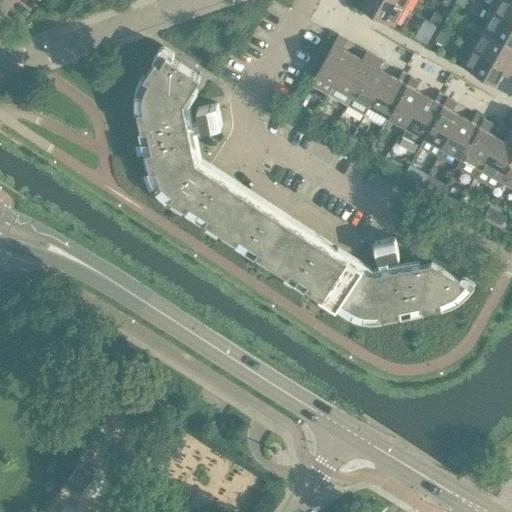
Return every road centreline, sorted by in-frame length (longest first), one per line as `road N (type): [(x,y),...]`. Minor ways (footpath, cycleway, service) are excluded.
road 1 (residential): [(391,219),(238,125),(304,0)]
road 2 (tertiary): [(347,430),(99,272)]
road 3 (residential): [(0,50),(38,57),(198,0)]
